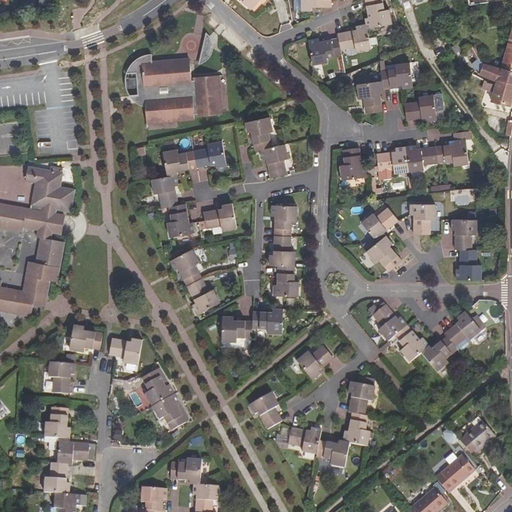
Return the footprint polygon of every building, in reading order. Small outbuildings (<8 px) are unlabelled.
[(239,0),(251,10),(259,0),(239,0)] [(332,8),(331,0),(301,0),(301,11),(312,11),(312,7),(332,8)] [(392,24),(389,9),(385,10),(382,0),(365,0),(369,18),(366,18),(367,24),(368,29),(392,24)] [(368,29),(367,24),(356,26),(357,30),(338,34),(339,38),(341,50),(356,47),(357,52),(372,49),(368,29)] [(511,69),(511,29),(501,67),(511,69)] [(205,32),(199,65),(200,64),(203,63),(205,62),(207,60),(209,58),(210,55),(212,50),(212,48),(212,45),(212,41),(209,36),(205,32)] [(341,50),(339,38),(320,42),(319,39),(308,41),(313,65),(328,62),(327,58),(342,55),(341,50)] [(479,55),(476,46),(470,48),(477,60),(480,57),(479,55)] [(144,95),(146,122),(194,119),(194,113),(198,113),(198,117),(220,115),(218,76),(195,78),(196,83),(192,83),(190,60),(152,63),(152,54),(151,54),(147,55),(144,56),(141,57),(138,59),(135,61),(133,63),(131,66),(129,69),(127,74),(137,73),(138,77),(127,78),(127,88),(137,87),(137,95),(144,95)] [(480,74),(484,63),(482,60),(480,57),(477,60),(471,64),(476,70),(480,74)] [(414,88),(410,63),(395,65),(396,69),(386,71),(381,71),(382,81),(383,88),(402,85),(403,89),(414,88)] [(511,69),(501,67),(484,63),(480,74),(498,81),(498,80),(511,83),(511,69)] [(489,90),(491,87),(486,81),(484,80),(477,87),(467,96),(471,100),(474,98),(479,104),(487,97),(485,94),(489,90)] [(511,107),(511,102),(511,83),(498,80),(498,81),(497,84),(494,92),(491,102),(511,107)] [(382,112),(380,93),(384,92),(383,88),(382,81),(357,84),(359,99),(364,99),(366,114),(382,112)] [(494,92),(497,84),(488,82),(486,81),(491,87),(489,90),(494,92)] [(437,120),(434,95),(419,97),(420,102),(405,104),(407,120),(426,118),(427,122),(437,120)] [(272,148),(269,133),(274,132),(270,117),(245,122),(248,133),(251,132),(256,151),(261,150),(272,148)] [(469,164),(466,139),(470,138),(470,132),(454,134),(455,140),(456,144),(450,145),(436,147),(438,163),(454,161),(454,166),(469,164)] [(227,166),(223,141),(207,144),(208,149),(194,151),(196,168),(216,165),(216,168),(227,166)] [(289,159),(285,145),(272,148),(261,150),(263,160),(267,159),(271,179),(288,175),(284,160),(289,159)] [(424,165),(438,163),(436,147),(418,149),(417,146),(396,148),(396,152),(377,154),(379,171),(394,169),(395,173),(424,170),(424,165)] [(367,177),(366,167),(362,167),(360,148),(343,150),(345,165),(340,166),(342,180),(367,177)] [(196,168),(194,151),(179,154),(178,149),(163,152),(168,176),(177,175),(178,174),(178,171),(196,168)] [(0,311),(19,315),(20,310),(32,312),(33,305),(34,300),(47,302),(51,281),(58,282),(65,242),(51,240),(52,233),(60,234),(62,225),(54,223),(56,213),(57,210),(71,213),(76,189),(61,186),(63,172),(50,170),(29,166),(26,181),(35,183),(31,205),(43,207),(42,211),(0,202),(0,311)] [(179,206),(175,186),(179,186),(177,175),(168,176),(152,179),(154,194),(159,193),(162,209),(169,207),(179,206)] [(237,228),(233,203),(222,205),(223,209),(204,212),(207,229),(222,226),(222,231),(237,228)] [(195,233),(193,222),(189,223),(186,204),(179,206),(169,207),(172,222),(167,223),(170,237),(195,233)] [(431,235),(431,219),(436,219),(436,204),(411,204),(411,215),(414,215),(414,235),(431,235)] [(297,222),(297,206),(272,205),(271,216),(275,216),(274,236),(291,236),(292,221),(297,222)] [(384,233),(399,221),(388,208),(377,217),(374,213),(362,223),(378,242),(386,236),(384,233)] [(62,225),(64,215),(56,213),(54,223),(62,225)] [(472,250),(472,235),(477,235),(477,220),(452,220),(452,231),(456,231),(455,250),(461,250),(472,250)] [(295,266),(295,251),(291,251),(291,236),(274,236),(274,255),(270,255),(270,265),(278,266),(295,266)] [(402,261),(390,247),(393,244),(386,236),(378,242),(367,252),(376,263),(380,260),(389,272),(394,268),(402,261)] [(202,278),(195,265),(200,263),(193,249),(170,261),(175,271),(178,269),(187,286),(202,278)] [(482,280),(482,265),(477,265),(477,250),(472,250),(461,250),(461,269),(457,269),(457,280),(482,280)] [(299,297),(299,282),(295,282),(295,266),(278,266),(277,285),(274,285),(273,296),(299,297)] [(220,303),(214,289),(209,292),(202,278),(187,286),(196,303),(192,305),(198,314),(220,303)] [(408,326),(401,318),(398,320),(386,305),(373,316),(382,327),(379,330),(388,342),(395,337),(408,326)] [(501,316),(502,308),(493,307),(492,316),(501,316)] [(283,334),(284,309),(273,309),(273,312),(253,311),(253,321),(253,328),(268,329),(267,333),(283,334)] [(470,341),(487,327),(477,316),(472,320),(466,312),(457,319),(459,322),(444,334),(447,337),(455,347),(467,338),(470,341)] [(253,328),(253,321),(234,320),(234,316),(223,316),(222,341),(237,342),(237,337),(252,338),(253,328)] [(101,350),(103,333),(84,329),(85,326),(74,324),(70,349),(85,352),(86,347),(101,350)] [(421,353),(430,346),(423,338),(420,341),(408,326),(395,337),(404,348),(401,351),(410,363),(421,353)] [(446,359),(457,350),(455,347),(447,337),(432,349),(430,346),(421,353),(437,373),(449,363),(446,359)] [(139,365),(143,339),(132,338),(132,341),(113,338),(109,355),(124,358),(124,362),(139,365)] [(319,371),(334,359),(324,346),(312,355),(306,348),(294,358),(313,381),(321,374),(319,371)] [(70,394),(71,375),(75,375),(76,364),(50,362),(49,377),(54,378),(53,393),(70,394)] [(169,385),(159,368),(157,370),(166,387),(169,385)] [(166,387),(157,370),(142,378),(150,391),(145,394),(153,407),(174,395),(169,385),(166,387)] [(374,387),(375,380),(359,377),(358,383),(374,387)] [(373,402),(376,387),(374,387),(358,383),(351,382),(349,393),(352,393),(349,412),(352,413),(365,416),(368,401),(373,402)] [(283,421),(275,408),(279,406),(272,392),(250,405),(255,415),(258,413),(268,430),(283,421)] [(174,395),(153,407),(160,420),(164,418),(172,431),(186,423),(177,406),(180,404),(174,395)] [(189,421),(180,404),(177,406),(186,423),(189,421)] [(71,439),(72,429),(68,428),(69,409),(52,407),(50,423),(46,422),(45,437),(59,438),(70,439),(71,439)] [(368,447),(371,432),(366,431),(369,416),(365,416),(352,413),(349,432),(345,431),(343,442),(350,443),(368,447)] [(496,437),(482,420),(465,435),(478,451),(488,443),(496,437)] [(320,441),(322,430),(311,428),(311,432),(292,428),(289,444),(288,444),(303,447),(302,452),(317,455),(320,441)] [(88,461),(90,444),(70,442),(70,439),(59,438),(58,464),(69,465),(73,465),(73,460),(88,461)] [(345,468),(350,443),(343,442),(339,441),(339,445),(320,441),(317,455),(317,458),(331,461),(330,465),(345,468)] [(480,454),(490,446),(488,443),(478,451),(480,454)] [(476,471),(463,455),(436,478),(449,494),(476,471)] [(201,485),(202,460),(187,459),(187,464),(172,463),(171,479),(190,481),(190,484),(194,485),(201,485)] [(67,483),(69,465),(58,464),(51,463),(50,478),(45,478),(44,492),(56,493),(70,494),(71,484),(67,483)] [(218,501),(219,486),(201,485),(194,485),(193,495),(196,496),(195,511),(212,511),(213,501),(218,501)] [(162,511),(163,500),(167,500),(168,489),(143,487),(141,502),(146,503),(145,511),(162,511)] [(408,511),(438,511),(448,504),(435,487),(408,511)] [(76,511),(77,506),(80,506),(81,495),(70,494),(56,493),(54,508),(59,509),(58,511),(76,511)]
